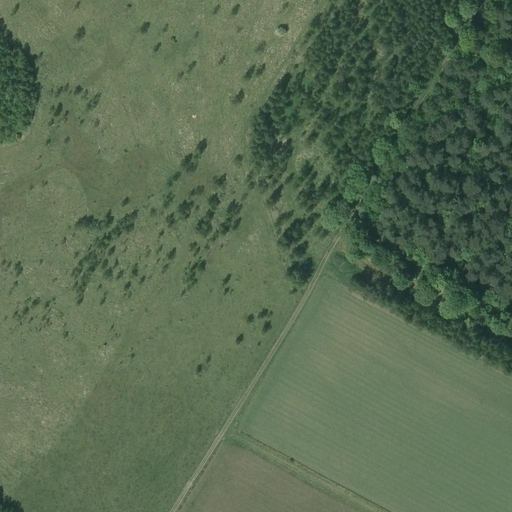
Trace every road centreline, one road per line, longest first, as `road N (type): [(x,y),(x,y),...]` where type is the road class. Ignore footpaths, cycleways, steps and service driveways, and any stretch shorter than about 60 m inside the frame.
road 1 (track): [(222,430),(486,0)]
road 2 (track): [(347,222),(511,312)]
